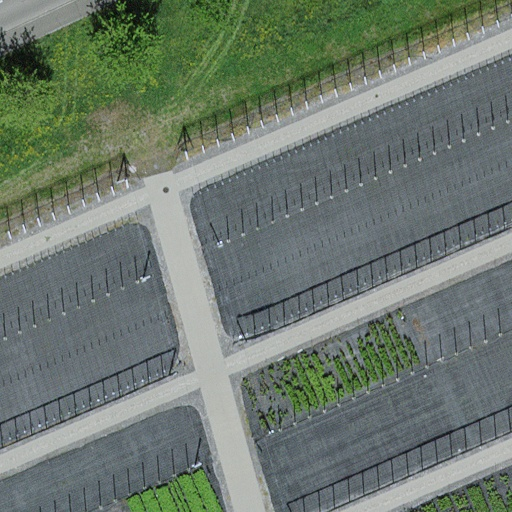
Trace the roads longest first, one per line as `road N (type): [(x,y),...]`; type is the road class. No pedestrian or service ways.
road 1 (track): [(511,33),(0,253)]
road 2 (track): [(0,459),(511,240)]
road 3 (track): [(159,185),(251,511)]
road 4 (track): [(511,454),(377,511)]
